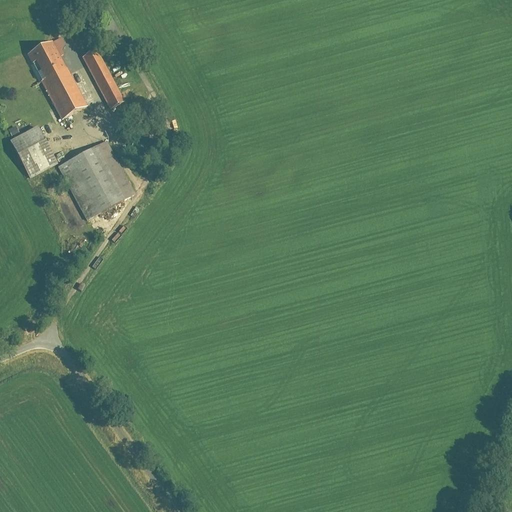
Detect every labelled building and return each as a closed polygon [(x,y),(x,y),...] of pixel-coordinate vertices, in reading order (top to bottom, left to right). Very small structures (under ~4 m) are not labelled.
[(56,43),(27,59),(61,120),(90,104),(56,43)] [(100,52),(85,60),(112,109),(127,101),(100,52)] [(45,129),(16,144),(33,178),(62,163),(45,129)] [(133,142),(132,152),(136,159),(144,163),(153,160),(158,153),(157,144),(152,137),(140,137),(133,142)] [(110,145),(63,171),(90,221),(137,195),(110,145)]
